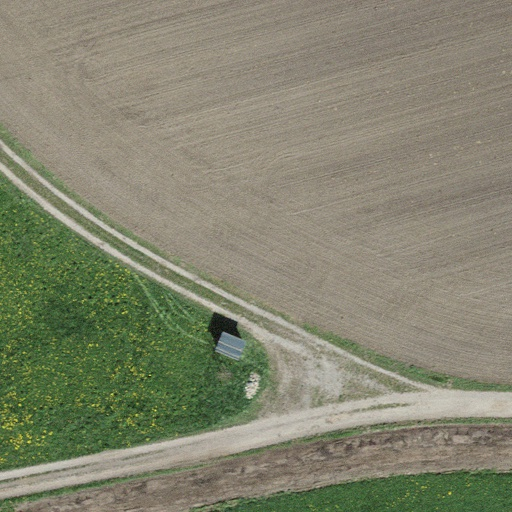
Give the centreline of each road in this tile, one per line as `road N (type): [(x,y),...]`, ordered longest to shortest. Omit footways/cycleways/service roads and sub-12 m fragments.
road 1 (track): [(0,488),(390,410),(511,415)]
road 2 (track): [(445,411),(245,329),(99,244),(0,167)]
